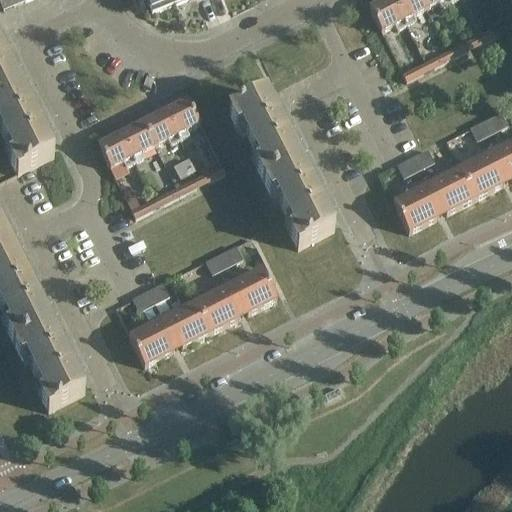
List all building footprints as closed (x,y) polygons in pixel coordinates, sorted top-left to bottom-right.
[(9,0),(0,0),(0,8),(2,14),(13,9),(9,0)] [(22,0),(9,0),(13,9),(24,5),(22,0)] [(173,8),(169,0),(144,0),(151,17),(173,8)] [(169,0),(173,8),(193,0),(169,0)] [(417,0),(393,0),(391,2),(405,30),(414,26),(412,21),(425,14),(417,0)] [(445,0),(417,0),(425,14),(438,7),(441,12),(450,8),(445,0)] [(391,2),(368,13),(380,37),(394,30),(396,35),(405,30),(391,2)] [(491,33),(474,42),(478,50),(495,41),(491,33)] [(463,47),(446,56),(450,64),(467,55),(463,47)] [(0,102),(20,93),(0,52),(0,102)] [(446,56),(429,64),(433,72),(450,64),(446,56)] [(419,70),(401,79),(405,87),(423,78),(419,70)] [(21,178),(54,161),(20,93),(0,102),(0,135),(13,161),(9,163),(17,180),(21,178)] [(262,185),(299,167),(265,99),(232,115),(227,117),(236,133),(240,131),(259,168),(254,170),(262,185)] [(187,105),(164,116),(179,145),(188,140),(185,135),(199,129),(187,105)] [(164,116),(142,127),(154,151),(167,144),(170,149),(179,145),(164,116)] [(484,125),(491,139),(498,135),(492,122),(484,125)] [(483,142),(491,139),(484,125),(476,129),(483,142)] [(142,127),(120,139),(134,167),(143,163),(141,158),(154,151),(142,127)] [(475,146),(483,142),(476,129),(469,133),(475,146)] [(468,150),(475,146),(469,133),(461,137),(468,150)] [(120,139),(97,150),(109,174),(123,167),(125,172),(134,167),(120,139)] [(474,205),(490,197),(511,185),(511,146),(458,174),(474,205)] [(419,158),(425,172),(433,168),(426,155),(419,158)] [(418,176),(425,172),(419,158),(411,162),(418,176)] [(410,179),(418,176),(411,162),(403,166),(410,179)] [(402,183),(410,179),(403,166),(396,170),(402,183)] [(301,251),(333,235),(299,167),(262,185),(270,200),(274,198),(293,235),(288,237),(297,254),(301,251)] [(220,171),(203,180),(207,187),(224,179),(220,171)] [(408,238),(425,229),(474,205),(458,174),(392,207),(408,238)] [(192,185),(176,194),(179,201),(196,193),(192,185)] [(176,194),(159,202),(163,210),(179,201),(176,194)] [(148,208),(130,216),(134,224),(152,215),(148,208)] [(0,270),(16,262),(0,231),(0,270)] [(226,256),(233,269),(241,265),(234,252),(226,256)] [(218,260),(225,273),(233,269),(226,256),(218,260)] [(210,264),(217,277),(225,273),(218,260),(210,264)] [(13,348),(50,330),(16,262),(0,270),(0,310),(10,331),(5,333),(13,348)] [(208,281),(217,277),(210,264),(202,268),(208,281)] [(209,339),(226,330),(275,305),(260,274),(194,308),(209,339)] [(154,292),(161,305),(168,302),(162,288),(154,292)] [(153,309),(161,305),(154,292),(146,296),(153,309)] [(146,313),(153,309),(146,296),(139,300),(146,313)] [(138,317),(146,313),(139,300),(131,304),(138,317)] [(143,372),(161,363),(209,339),(194,308),(128,341),(143,372)] [(52,414),(84,398),(50,330),(13,348),(21,363),(25,361),(44,398),(39,400),(47,416),(52,414)]
